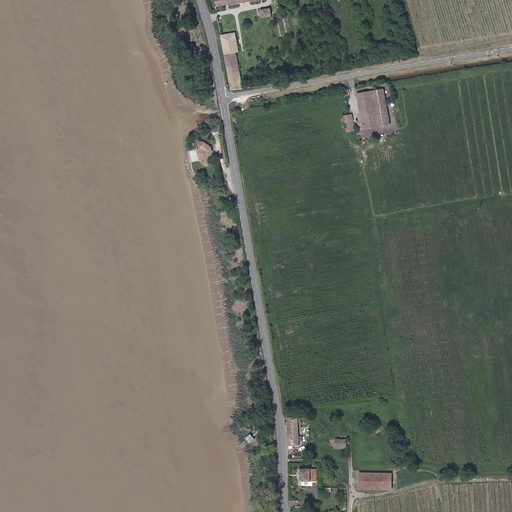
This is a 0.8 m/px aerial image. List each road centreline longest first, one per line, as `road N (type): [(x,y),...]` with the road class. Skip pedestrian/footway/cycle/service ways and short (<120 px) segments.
road 1 (tertiary): [(223,99),(279,419),(284,511)]
road 2 (unclassified): [(223,99),(511,48)]
